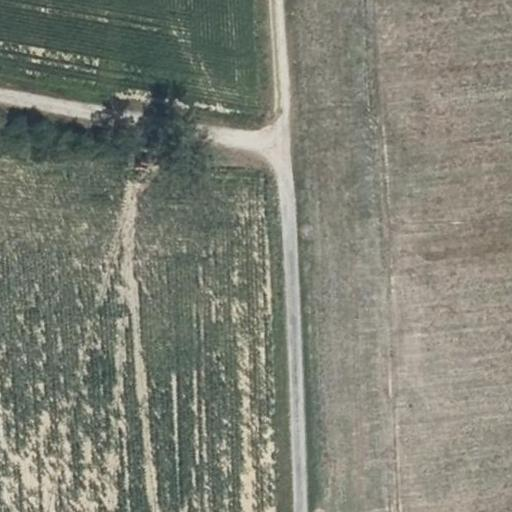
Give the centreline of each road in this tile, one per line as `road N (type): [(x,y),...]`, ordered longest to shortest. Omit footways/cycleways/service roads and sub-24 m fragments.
road 1 (unclassified): [(299,511),(273,0)]
road 2 (track): [(0,95),(281,147)]
